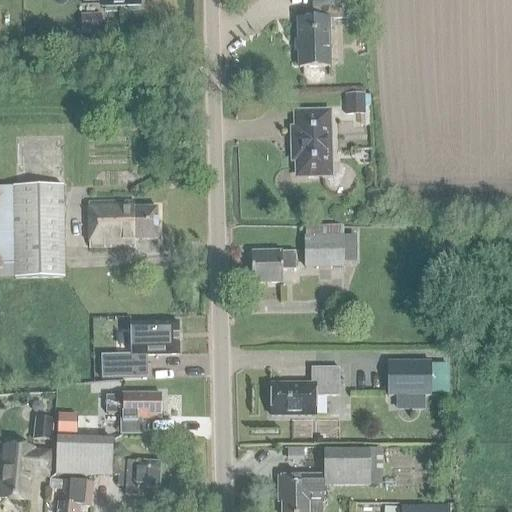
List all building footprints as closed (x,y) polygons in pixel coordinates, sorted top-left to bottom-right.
[(100,0),(101,10),(141,9),(141,0),(100,0)] [(296,21),(297,69),(327,68),(326,21),(342,21),(342,4),(311,5),(311,20),(296,21)] [(344,94),(345,113),(364,113),(363,93),(344,94)] [(291,161),(295,161),(295,177),(328,176),(326,114),(294,115),(294,131),(291,131),(291,161)] [(13,188),(15,281),(66,280),(64,186),(13,188)] [(133,202),(87,203),(88,250),(134,250),(134,243),(157,242),(156,208),(133,208),(133,202)] [(303,238),(304,270),(343,269),(343,237),(303,238)] [(292,271),(292,253),(280,254),(280,253),(249,253),(250,285),(281,285),(281,271),(292,271)] [(92,326),(93,350),(102,350),(101,340),(113,340),(113,325),(92,326)] [(141,338),(128,338),(128,351),(112,351),(112,369),(147,368),(147,359),(178,358),(178,325),(140,327),(141,338)] [(430,363),(386,364),(386,398),(430,398),(430,363)] [(271,418),(315,418),(315,398),(339,398),(339,370),(311,370),(311,386),(271,386),(271,418)] [(102,372),(102,384),(123,383),(123,371),(102,372)] [(121,398),(104,398),(104,416),(121,416),(121,425),(136,425),(136,420),(160,420),(160,395),(121,395),(121,398)] [(33,405),(31,409),(33,413),(37,415),(41,413),(43,409),(41,405),(37,403),(33,405)] [(81,417),(57,416),(56,436),(80,437),(81,417)] [(32,442),(49,444),(51,425),(34,423),(32,442)] [(55,475),(111,477),(112,442),(56,439),(55,475)] [(0,499),(27,502),(30,477),(45,478),(47,457),(30,455),(31,453),(5,450),(0,499)] [(370,454),(369,488),(380,488),(380,480),(381,480),(382,451),(370,451),(370,454)] [(312,478),(312,477),(279,477),(278,502),(282,502),(281,511),(320,511),(321,503),(323,503),(323,487),(369,488),(370,454),(326,453),(325,480),(324,480),(324,478),(312,478)] [(117,488),(124,488),(123,498),(158,500),(160,466),(118,464),(117,488)] [(49,482),(49,489),(62,491),(63,483),(49,482)] [(62,491),(61,505),(57,504),(56,511),(78,511),(79,507),(90,508),(92,486),(63,483),(62,491)]
